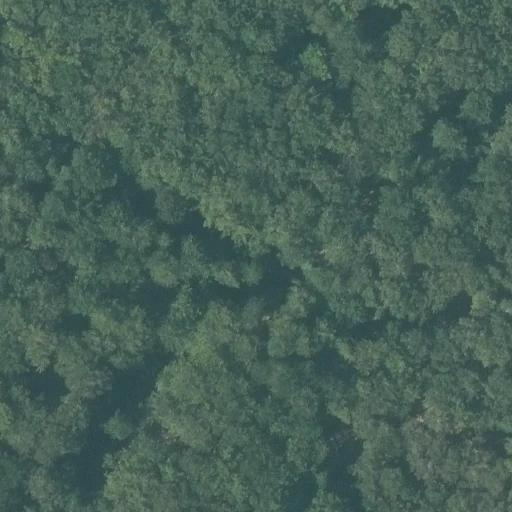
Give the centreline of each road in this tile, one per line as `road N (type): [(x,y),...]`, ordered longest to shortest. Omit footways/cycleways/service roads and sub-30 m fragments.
road 1 (track): [(88,511),(146,396),(236,249)]
road 2 (track): [(236,249),(0,63)]
road 3 (track): [(236,249),(315,130)]
